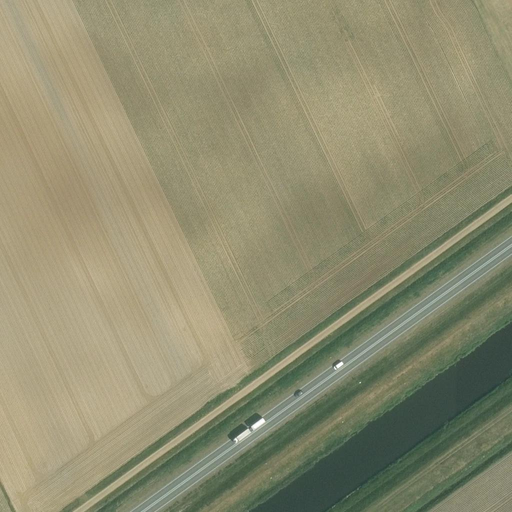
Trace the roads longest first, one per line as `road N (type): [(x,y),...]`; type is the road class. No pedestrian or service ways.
road 1 (unclassified): [(78,511),(511,197)]
road 2 (trunk): [(142,511),(511,244)]
